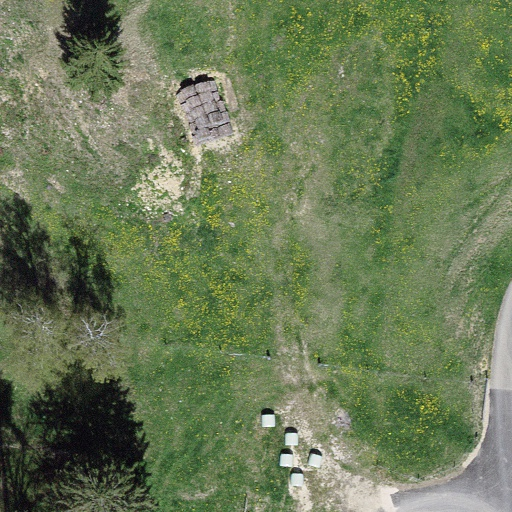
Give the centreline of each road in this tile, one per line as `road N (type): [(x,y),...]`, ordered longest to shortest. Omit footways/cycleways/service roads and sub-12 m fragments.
road 1 (track): [(510,510),(305,486),(286,210),(354,0)]
road 2 (track): [(511,320),(502,385),(510,511)]
